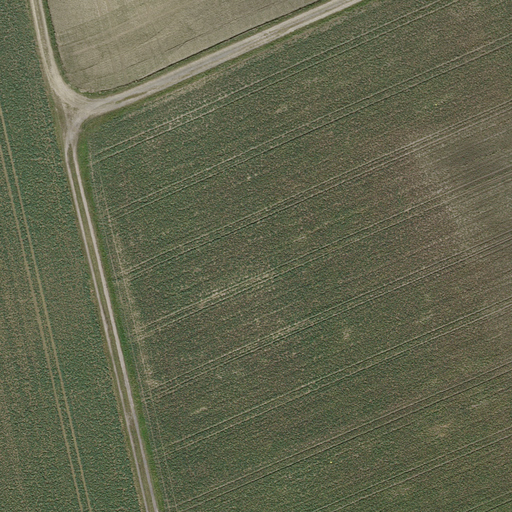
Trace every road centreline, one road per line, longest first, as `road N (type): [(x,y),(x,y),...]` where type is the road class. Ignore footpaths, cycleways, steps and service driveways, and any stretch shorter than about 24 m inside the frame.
road 1 (track): [(58,0),(90,109),(69,137),(150,511)]
road 2 (track): [(90,109),(145,98),(365,0)]
